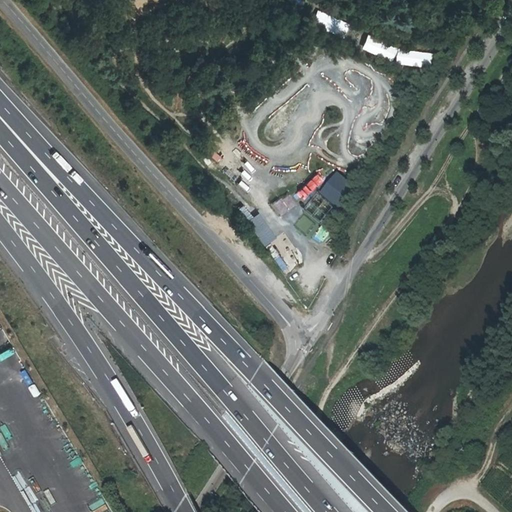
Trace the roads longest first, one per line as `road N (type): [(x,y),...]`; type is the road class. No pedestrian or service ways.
road 1 (motorway): [(390,511),(0,110)]
road 2 (motorway): [(332,511),(0,119)]
road 3 (residential): [(305,339),(0,4)]
road 4 (motorway): [(0,184),(290,511)]
road 5 (residential): [(305,339),(511,27)]
road 6 (motorway): [(0,226),(84,342),(186,511)]
road 7 (residential): [(195,511),(305,339)]
